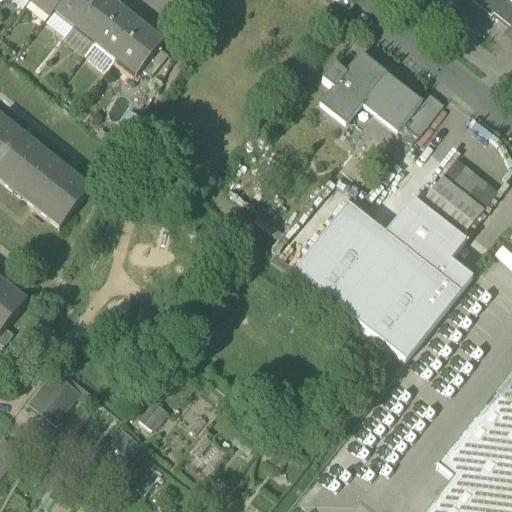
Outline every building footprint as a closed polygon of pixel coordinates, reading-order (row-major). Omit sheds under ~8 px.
[(28,5),(31,1),(29,0),(9,0),(24,11),(28,5)] [(32,0),(31,1),(52,18),(53,17),(52,17),(55,13),(65,0),(32,0)] [(98,0),(65,0),(55,13),(76,29),(98,0)] [(120,14),(102,0),(98,0),(76,29),(96,45),(120,14)] [(210,0),(199,0),(197,4),(215,15),(220,6),(210,0)] [(511,34),(510,37),(511,39),(511,0),(462,0),(490,22),(492,18),(508,31),(511,34)] [(31,1),(28,5),(49,22),(52,18),(31,1)] [(197,4),(192,13),(210,23),(215,15),(197,4)] [(73,33),(76,29),(55,13),(52,17),(53,17),(73,33)] [(192,13),(187,22),(205,32),(210,23),(192,13)] [(120,14),(96,45),(117,61),(141,31),(120,14)] [(200,41),(205,32),(187,22),(182,31),(200,41)] [(76,29),(73,33),(93,49),(96,45),(76,29)] [(162,47),(141,31),(117,61),(138,78),(141,74),(158,52),(162,47)] [(511,34),(508,31),(502,38),(511,46),(511,39),(510,37),(511,34)] [(114,65),(117,61),(96,45),(93,49),(83,60),(105,77),(114,65)] [(141,74),(150,81),(168,59),(158,52),(141,74)] [(346,129),(361,110),(360,110),(384,79),(359,59),(344,78),(334,70),(321,86),(332,94),(320,109),(346,129)] [(114,65),(135,82),(138,78),(117,61),(114,65)] [(420,107),(384,79),(360,110),(361,110),(396,138),(402,131),(410,121),(421,108),(420,107)] [(427,98),(420,107),(421,108),(410,121),(425,132),(443,110),(427,98)] [(425,132),(410,121),(402,131),(417,143),(425,132)] [(0,186),(59,233),(89,195),(0,124),(0,186)] [(456,164),(441,182),(482,215),(497,197),(456,164)] [(460,243),(482,215),(441,182),(419,211),(411,204),(383,239),(346,210),(292,279),(404,368),(471,283),(449,266),(465,247),(460,243)] [(0,337),(1,336),(24,307),(0,288),(0,337)] [(0,337),(0,349),(3,352),(10,342),(1,336),(0,337)] [(511,511),(511,374),(435,472),(451,485),(429,511),(511,511)] [(53,431),(76,402),(79,398),(63,386),(53,379),(28,411),(53,431)] [(66,382),(63,386),(79,398),(76,402),(83,407),(89,400),(66,382)] [(148,435),(165,417),(150,404),(134,423),(148,435)] [(389,463),(402,447),(363,415),(350,431),(389,463)] [(317,474),(338,489),(352,470),(373,486),(388,466),(348,434),(317,474)] [(126,462),(138,449),(121,435),(110,449),(126,462)] [(2,443),(0,445),(0,471),(5,476),(20,457),(2,443)]
